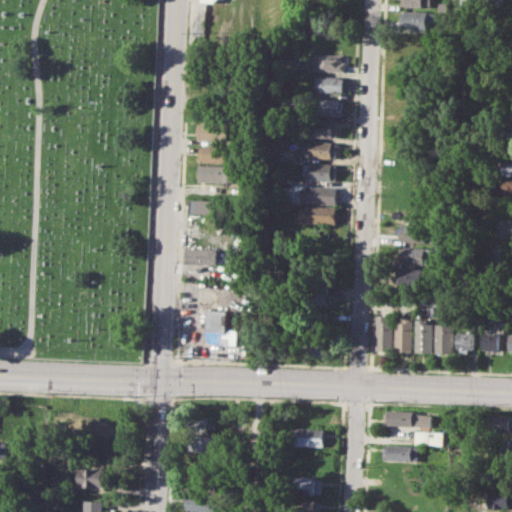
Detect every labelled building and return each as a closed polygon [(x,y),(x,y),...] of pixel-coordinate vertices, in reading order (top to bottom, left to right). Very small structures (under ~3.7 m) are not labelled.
[(402,10),(432,11),(431,28),(401,27),(402,10)] [(318,53),(342,54),(342,62),(346,62),(345,71),(317,69),(318,53)] [(317,75),(345,76),(344,91),(316,90),(317,75)] [(314,96),(341,98),(341,101),(345,101),(344,116),(313,113),(314,96)] [(308,119),(338,121),(337,136),(307,134),(308,119)] [(200,122),(228,123),(228,140),(199,139),(200,122)] [(307,141),(338,143),(337,159),(305,157),(307,141)] [(200,145),(234,146),(233,162),(200,161),(200,145)] [(503,159),(511,159),(511,173),(502,173),(503,159)] [(304,162),(337,164),(336,180),(308,179),(308,173),(303,173),(304,162)] [(200,164),(238,165),(237,182),(199,180),(200,164)] [(502,177),(511,177),(511,191),(502,191),(502,177)] [(305,184),(337,186),(336,204),(299,202),(300,188),(305,188),(305,184)] [(190,198),(223,200),(222,214),(189,213),(190,198)] [(306,205),(336,206),(336,224),(304,223),(304,218),(300,218),(300,208),(306,208),(306,205)] [(501,218),(511,218),(511,235),(496,235),(496,226),(500,226),(501,218)] [(400,223),(431,225),(430,241),(399,239),(400,223)] [(400,246),(433,247),(432,264),(399,263),(400,246)] [(186,247),(220,248),(219,263),(185,262),(186,247)] [(400,267),(421,268),(421,274),(431,274),(430,286),(399,284),(400,267)] [(312,302),(328,303),(328,283),(313,283),(312,302)] [(208,309),(229,310),(228,328),(239,329),(237,345),(210,343),(208,341),(206,337),(208,309)] [(398,321),(404,322),(404,311),(415,312),(414,351),(397,351),(398,321)] [(378,349),(378,315),(390,315),(390,320),(394,320),(393,350),(378,349)] [(418,318),(430,318),(430,322),(435,322),(434,351),(417,350),(418,318)] [(438,323),(443,323),(443,318),(455,319),(454,353),(437,352),(438,323)] [(458,346),(459,330),(476,331),(475,347),(458,346)] [(485,332),(501,332),(501,349),(484,349),(485,332)] [(311,337),(333,338),(333,355),(311,353),(311,337)] [(387,409),(421,411),(420,414),(433,415),(433,426),(386,424),(387,409)] [(490,414),(511,415),(511,432),(489,431),(490,414)] [(186,415),(210,416),(210,420),(215,421),(214,428),(210,428),(210,432),(186,431),(186,415)] [(23,423),(42,423),(42,437),(22,436),(23,423)] [(293,427),(325,429),(324,445),(292,444),(293,427)] [(417,430),(446,432),(445,445),(417,443),(417,430)] [(187,435),(218,436),(217,451),(187,450),(187,435)] [(489,437),(511,438),(511,456),(488,455),(489,437)] [(0,440),(10,441),(9,457),(0,456),(0,440)] [(386,444),(420,446),(420,460),(385,459),(386,444)] [(291,449),(324,451),(323,468),(290,466),(291,449)] [(487,462),(511,463),(511,480),(486,479),(487,462)] [(77,467),(106,468),(105,486),(80,485),(80,480),(77,480),(77,467)] [(292,476),(322,477),(322,494),(291,493),(292,476)] [(484,490),(511,490),(511,507),(483,507),(484,490)] [(188,493),(221,494),(221,511),(187,510),(188,493)] [(290,511),(291,498),(321,500),(320,511),(290,511)] [(83,511),(84,500),(105,501),(104,511),(83,511)]
